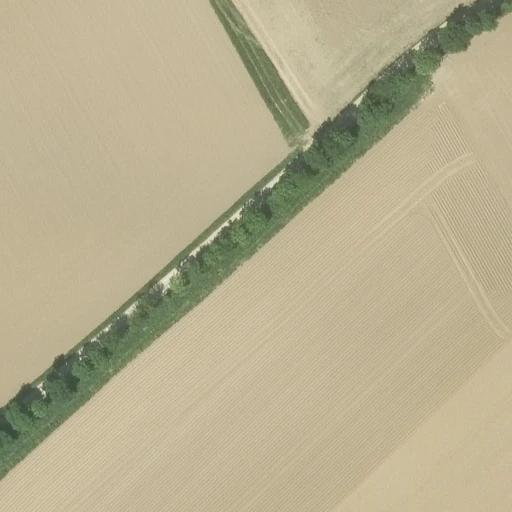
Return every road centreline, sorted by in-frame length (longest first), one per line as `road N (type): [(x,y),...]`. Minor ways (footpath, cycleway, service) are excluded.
road 1 (track): [(0,427),(430,45),(497,0)]
road 2 (track): [(302,164),(207,0)]
